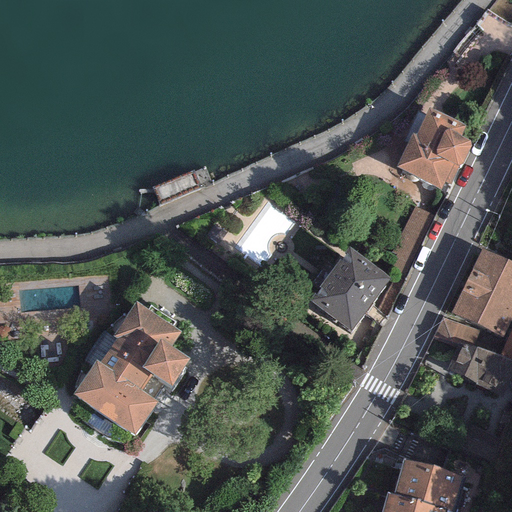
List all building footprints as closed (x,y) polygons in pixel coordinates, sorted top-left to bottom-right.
[(475,141),(433,121),(407,175),(450,195),(475,141)] [(392,261),(410,268),(434,213),(416,205),(392,261)] [(511,328),(511,269),(486,258),(458,321),(506,342),(511,328)] [(397,288),(357,260),(321,310),(362,338),(397,288)] [(203,363),(140,323),(80,416),(142,456),(203,363)] [(482,339),(445,323),(425,370),(501,402),(511,377),(511,368),(476,353),(482,339)] [(473,424),(462,447),(489,459),(500,435),(473,424)] [(449,511),(458,481),(401,466),(388,511),(449,511)]
